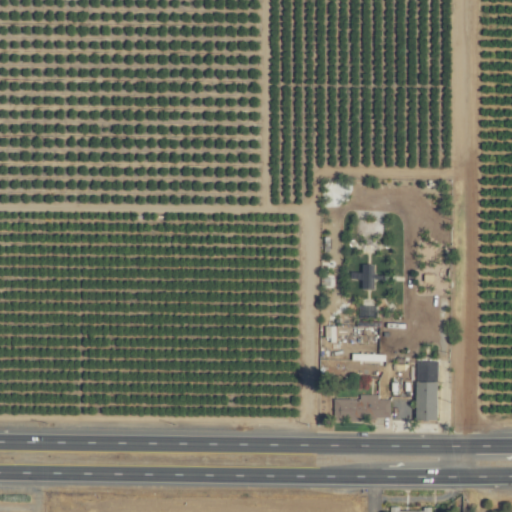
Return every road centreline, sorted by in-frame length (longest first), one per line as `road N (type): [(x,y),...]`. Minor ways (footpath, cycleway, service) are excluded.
road 1 (primary): [(511,446),(0,442)]
road 2 (primary): [(0,472),(511,476)]
road 3 (residential): [(465,477),(463,0)]
